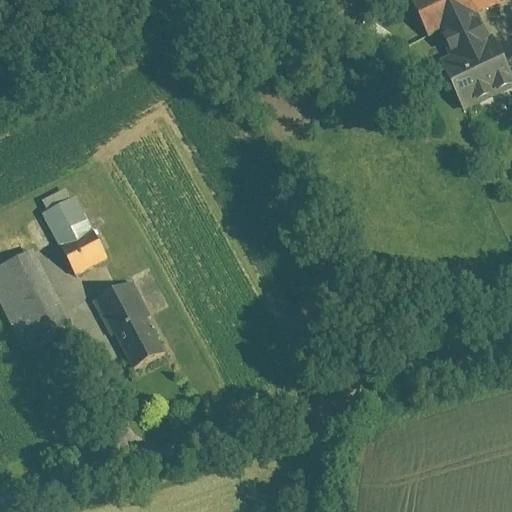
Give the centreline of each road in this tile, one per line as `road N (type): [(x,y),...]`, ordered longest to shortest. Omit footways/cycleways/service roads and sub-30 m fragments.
road 1 (residential): [(511,343),(126,461)]
road 2 (unknown): [(0,247),(153,511)]
